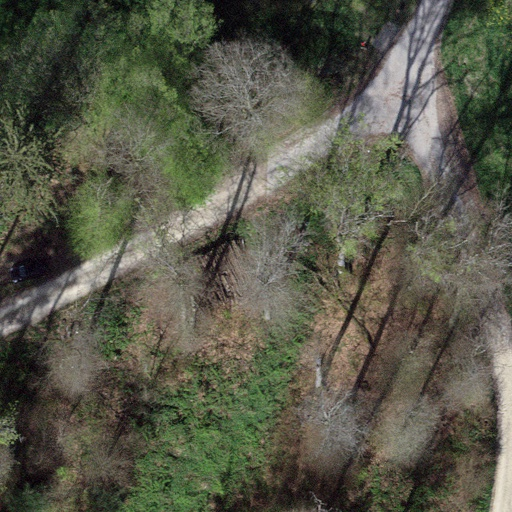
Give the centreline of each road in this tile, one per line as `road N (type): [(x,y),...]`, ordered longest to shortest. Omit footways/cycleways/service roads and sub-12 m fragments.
road 1 (unclassified): [(0,321),(278,165),(364,106),(408,52),(432,0)]
road 2 (track): [(511,322),(460,128),(408,52)]
